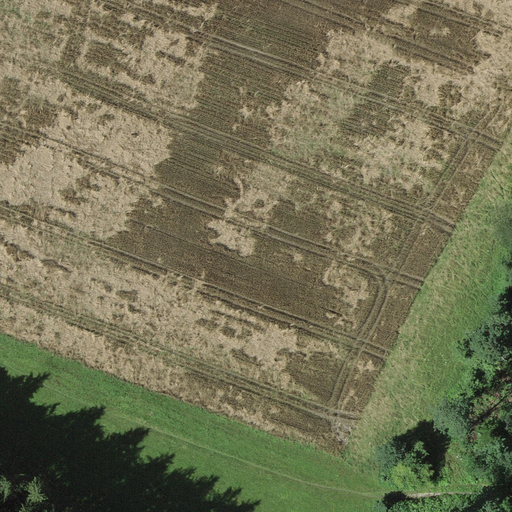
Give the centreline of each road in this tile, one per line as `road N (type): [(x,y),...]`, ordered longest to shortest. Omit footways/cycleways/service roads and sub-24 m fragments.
road 1 (track): [(382,484),(361,493),(238,466),(127,424),(0,349)]
road 2 (track): [(382,484),(511,492)]
